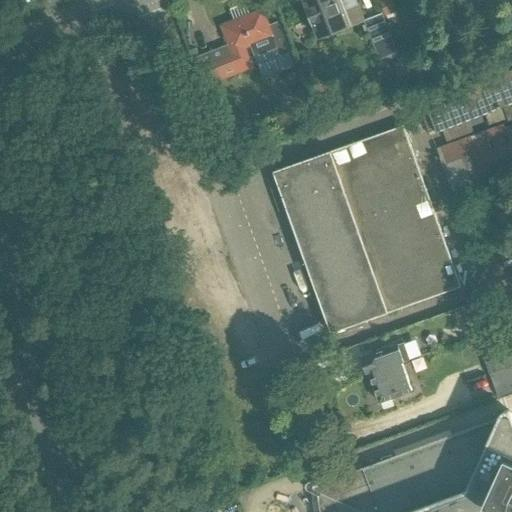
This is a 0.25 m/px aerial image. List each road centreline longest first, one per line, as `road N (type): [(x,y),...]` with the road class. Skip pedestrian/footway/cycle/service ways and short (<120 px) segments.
road 1 (tertiary): [(61,511),(0,238)]
road 2 (tertiary): [(0,67),(54,24),(123,0)]
